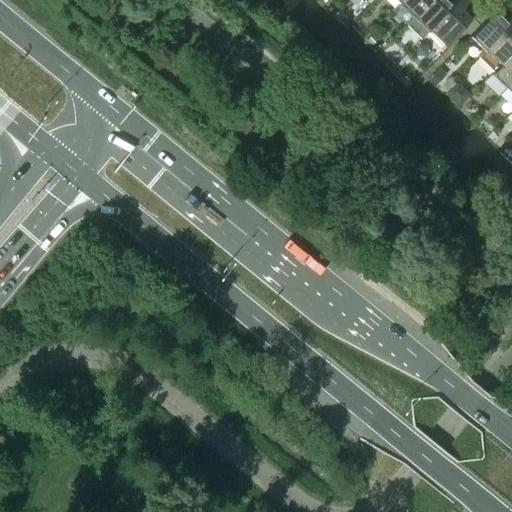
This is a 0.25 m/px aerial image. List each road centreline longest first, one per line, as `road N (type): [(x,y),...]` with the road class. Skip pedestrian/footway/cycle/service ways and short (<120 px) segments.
road 1 (primary): [(92,188),(492,511)]
road 2 (primary): [(511,436),(116,111)]
road 3 (primary): [(116,111),(0,16)]
road 4 (tertiary): [(0,296),(92,188)]
